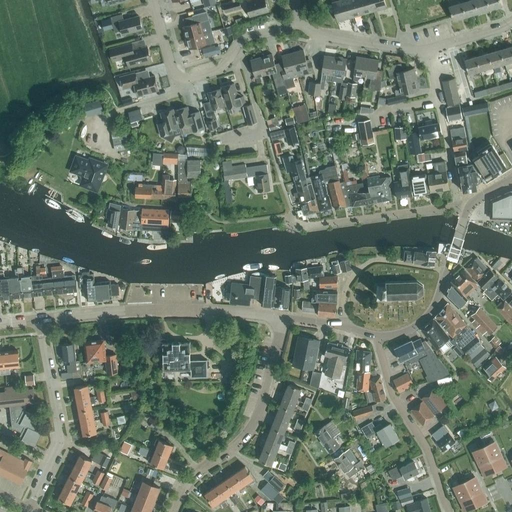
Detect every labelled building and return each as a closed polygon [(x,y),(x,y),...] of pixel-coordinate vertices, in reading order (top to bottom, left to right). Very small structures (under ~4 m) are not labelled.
[(225,11),(239,7),(241,6),(239,0),(223,5),(225,11)] [(249,16),(268,11),(264,0),(261,0),(246,4),(249,16)] [(337,21),(350,17),(344,0),(339,0),(340,1),(332,4),(337,21)] [(362,14),(357,0),(344,0),(350,17),(362,14)] [(357,0),(362,14),(374,11),(370,0),(357,0)] [(370,0),(374,11),(386,7),(384,0),(370,0)] [(465,17),(477,14),(473,0),(469,0),(461,3),(465,17)] [(473,0),(477,14),(490,10),(486,0),(473,0)] [(486,0),(490,10),(502,7),(499,0),(486,0)] [(453,21),(465,17),(461,3),(449,6),(453,21)] [(110,18),(101,20),(104,30),(113,28),(114,32),(122,31),(123,35),(142,30),(139,16),(123,20),(122,14),(110,17),(110,18)] [(211,31),(208,20),(198,23),(196,15),(183,18),(184,26),(183,27),(186,38),(211,31)] [(189,49),(214,43),(211,31),(186,38),(189,49)] [(133,50),(131,43),(110,49),(113,61),(126,58),(129,67),(151,61),(147,46),(133,50)] [(217,53),(215,47),(215,45),(202,49),(204,57),(217,53)] [(511,46),(501,49),(505,64),(511,62),(511,46)] [(493,68),(505,64),(501,49),(489,53),(493,68)] [(303,50),(292,53),(297,70),(299,76),(314,72),(310,57),(305,58),(303,50)] [(292,53),(282,56),(285,69),(281,70),(285,85),(286,89),(295,86),(293,77),(299,76),(297,70),(292,53)] [(481,71),(493,68),(489,53),(477,56),(481,71)] [(281,70),(279,64),(275,65),(272,54),(261,57),(266,74),(272,73),(276,87),(285,85),(281,70)] [(332,75),(335,57),(324,56),(321,73),(322,73),(320,83),(316,83),(314,95),(320,95),(321,89),(324,89),(325,80),(332,81),(332,75)] [(468,75),(481,71),(477,56),(464,60),(468,75)] [(260,76),(266,74),(261,57),(250,60),(255,77),(257,83),(261,82),(260,76)] [(332,75),(332,81),(333,75),(339,76),(338,82),(342,82),(343,77),(346,59),(335,57),(332,75)] [(365,76),(367,58),(356,57),(354,74),(353,80),(358,81),(359,75),(365,76)] [(367,58),(365,76),(371,77),(369,89),(380,91),(382,75),(376,74),(378,60),(367,58)] [(399,83),(416,79),(414,68),(400,72),(399,64),(387,67),(390,79),(397,77),(399,83)] [(137,80),(135,73),(120,77),(123,89),(135,86),(137,96),(158,90),(154,76),(137,80)] [(444,87),(456,84),(454,78),(442,81),(444,87)] [(416,79),(399,83),(400,89),(394,91),(396,95),(401,94),(419,90),(416,79)] [(500,90),(511,87),(510,82),(498,85),(500,90)] [(240,105),(245,102),(243,96),(238,97),(234,83),(221,87),(228,109),(240,105)] [(355,97),(357,84),(348,83),(346,96),(355,97)] [(445,93),(457,91),(456,84),(444,87),(445,93)] [(488,94),(500,90),(498,85),(486,89),(488,94)] [(210,129),(218,127),(216,119),(214,109),(225,106),(220,89),(208,93),(210,101),(203,103),(208,121),(207,122),(210,129)] [(475,97),(488,94),(486,89),(474,93),(475,97)] [(447,99),(458,96),(457,91),(445,93),(447,99)] [(388,105),(407,101),(405,94),(387,99),(388,105)] [(458,96),(447,99),(448,105),(460,103),(458,96)] [(123,104),(123,106),(133,103),(131,98),(122,100),(123,103),(123,104)] [(87,116),(103,111),(100,100),(84,105),(87,116)] [(248,125),(257,122),(251,105),(243,107),(248,125)] [(459,106),(446,109),(449,121),(462,119),(461,112),(460,112),(459,106)] [(175,110),(182,134),(193,131),(193,132),(204,129),(199,111),(192,113),(192,115),(190,116),(187,107),(175,110)] [(306,108),(294,112),(298,123),(309,119),(306,108)] [(136,117),(142,116),(140,109),(128,112),(131,122),(130,122),(132,127),(138,125),(137,120),(136,117)] [(174,136),(181,134),(177,119),(176,119),(173,109),(160,113),(163,122),(157,124),(161,136),(171,142),(174,136)] [(293,116),(285,118),(287,124),(295,122),(293,116)] [(270,131),(280,128),(277,117),(267,120),(270,131)] [(370,120),(358,122),(362,145),(374,143),(370,120)] [(432,125),(431,121),(425,122),(426,126),(418,127),(420,139),(442,135),(439,123),(432,125)] [(298,142),(294,126),(270,133),(272,140),(285,137),(288,145),(298,142)] [(396,140),(406,139),(405,127),(395,128),(396,140)] [(464,132),(464,127),(450,129),(451,134),(454,151),(467,149),(464,132)] [(409,154),(420,152),(419,144),(417,131),(406,133),(408,146),(409,154)] [(115,151),(129,148),(127,136),(113,138),(115,151)] [(281,140),(275,141),(278,152),(284,151),(281,140)] [(473,159),(485,178),(491,174),(492,175),(506,167),(492,145),(478,153),(479,155),(473,159)] [(459,165),(466,164),(468,164),(466,152),(455,154),(457,166),(459,165)] [(88,159),(75,155),(69,172),(79,175),(81,179),(79,185),(98,192),(109,164),(89,157),(88,159)] [(295,182),(306,178),(301,160),(285,164),(287,172),(292,171),(295,182)] [(188,181),(188,177),(198,177),(198,161),(178,161),(178,171),(178,177),(178,197),(191,197),(191,181),(188,181)] [(444,166),(443,161),(435,162),(426,164),(427,169),(434,167),(435,174),(428,175),(430,192),(449,189),(445,166),(444,166)] [(463,191),(477,189),(476,184),(483,179),(473,163),(468,164),(466,164),(459,165),(463,191)] [(396,198),(412,196),(407,164),(399,165),(400,171),(398,171),(400,181),(394,182),(396,198)] [(232,167),(223,168),(225,180),(233,179),(247,177),(246,167),(245,165),(232,167)] [(267,165),(246,167),(247,177),(256,175),(258,191),(270,189),(267,174),(268,174),(267,165)] [(347,196),(345,186),(344,181),(339,182),(335,165),(326,167),(325,169),(328,182),(328,183),(335,210),(351,206),(350,198),(348,199),(347,196)] [(324,183),(328,182),(325,169),(320,170),(319,172),(319,174),(311,176),(313,183),(320,211),(331,208),(328,195),(327,195),(324,183)] [(413,196),(428,193),(426,174),(410,176),(413,196)] [(162,188),(162,198),(175,199),(175,189),(175,184),(176,180),(173,180),(173,179),(169,179),(170,175),(163,175),(162,183),(162,185),(162,188)] [(369,185),(371,203),(391,199),(389,188),(392,188),(390,176),(379,178),(379,176),(367,178),(369,185)] [(309,189),(308,184),(306,178),(295,182),(297,189),(293,190),(294,193),(298,192),(309,189)] [(352,206),(371,203),(369,185),(367,178),(367,182),(345,186),(347,196),(349,195),(352,206)] [(312,199),(301,202),(304,215),(319,211),(315,198),(316,198),(311,183),(308,184),(309,189),(312,199)] [(162,188),(162,185),(156,185),(143,184),(143,187),(136,187),(136,189),(135,189),(134,195),(135,195),(135,197),(155,198),(162,198),(162,188)] [(299,197),(301,202),(312,199),(309,189),(298,192),(294,193),(295,198),(299,197)] [(511,219),(511,191),(490,200),(490,218),(510,219),(510,220),(511,219)] [(107,225),(118,227),(121,205),(110,203),(107,218),(109,219),(107,225)] [(134,210),(123,209),(120,227),(132,228),(133,221),(141,221),(141,211),(134,210)] [(168,225),(169,210),(142,209),(141,223),(168,225)] [(183,223),(184,211),(171,210),(170,222),(183,223)] [(192,232),(204,232),(204,217),(197,217),(191,217),(192,232)] [(439,243),(438,253),(444,254),(447,244),(439,243)] [(427,250),(427,253),(405,251),(404,262),(434,265),(436,251),(427,250)] [(477,281),(481,277),(489,269),(477,257),(465,268),(477,281)] [(342,271),(351,269),(349,260),(340,262),(342,271)] [(334,274),(340,273),(339,264),(332,265),(334,274)] [(21,281),(23,297),(33,296),(31,280),(31,275),(31,274),(24,275),(23,266),(18,267),(18,270),(19,270),(20,281),(21,281)] [(35,266),(36,275),(31,275),(31,280),(33,296),(44,295),(42,279),(41,274),(40,274),(39,268),(40,268),(40,266),(35,266)] [(308,278),(323,276),(323,266),(307,268),(308,278)] [(308,279),(307,268),(296,269),(296,274),(297,281),(303,280),(304,289),(309,289),(309,283),(308,279)] [(10,282),(10,278),(4,279),(3,270),(0,269),(0,290),(1,299),(12,298),(10,282)] [(12,298),(23,297),(21,281),(20,281),(19,270),(18,270),(18,269),(15,269),(16,277),(10,278),(10,282),(12,298)] [(460,291),(466,296),(478,285),(464,269),(451,281),(460,291)] [(485,289),(498,277),(490,269),(489,270),(482,277),(481,277),(477,281),(478,283),(485,289)] [(63,272),(52,273),(53,278),(53,277),(55,294),(66,292),(64,276),(64,272),(63,272)] [(94,283),(94,278),(94,274),(89,274),(89,272),(82,273),(82,275),(78,275),(79,284),(86,283),(87,300),(96,300),(95,291),(94,283)] [(47,274),(46,274),(41,274),(42,279),(44,295),(55,294),(53,277),(53,278),(47,278),(47,274)] [(64,276),(66,292),(77,291),(75,275),(64,276)] [(262,299),(261,305),(272,306),(276,276),(265,275),(264,277),(265,277),(262,299)] [(232,283),(231,293),(226,293),(225,301),(230,301),(249,304),(250,298),(262,299),(265,277),(264,277),(250,276),(249,285),(232,283)] [(320,290),(337,291),(337,276),(319,277),(319,287),(320,287),(320,290)] [(505,298),(511,290),(498,277),(484,290),(493,299),(499,292),(505,298)] [(95,291),(96,300),(111,299),(111,295),(118,295),(117,285),(110,285),(110,281),(94,283),(95,291)] [(458,309),(468,299),(466,296),(460,291),(451,281),(445,295),(458,309)] [(379,286),(377,286),(377,296),(385,296),(385,299),(417,298),(422,294),(423,293),(423,286),(422,285),(417,282),(385,283),(379,283),(379,286)] [(287,308),(290,288),(276,286),(274,306),(287,308)] [(337,291),(320,290),(313,290),(313,298),(311,298),(311,302),(315,302),(317,302),(317,301),(336,303),(337,291)] [(315,303),(309,302),(303,301),(302,311),(314,312),(314,311),(318,311),(317,315),(335,317),(336,304),(319,302),(318,305),(316,305),(317,302),(315,302),(315,303)] [(511,324),(511,322),(511,309),(504,301),(497,308),(511,324)] [(482,343),(447,303),(435,317),(452,337),(453,337),(462,348),(468,355),(482,343)] [(489,334),(497,326),(479,307),(471,315),(475,319),(480,324),(476,328),(482,335),(486,331),(489,334)] [(441,344),(449,337),(433,318),(420,329),(436,348),(441,344)] [(475,319),(471,323),(476,328),(480,324),(475,319)] [(313,369),(319,341),(299,336),(293,365),(313,369)] [(494,336),(489,342),(495,348),(501,343),(494,336)] [(411,340),(394,348),(400,361),(403,360),(406,365),(419,359),(430,381),(435,380),(450,373),(424,340),(421,342),(420,339),(412,342),(411,340)] [(119,373),(117,354),(105,356),(104,341),(102,340),(84,342),(86,362),(106,360),(107,374),(119,373)] [(207,360),(206,360),(199,360),(190,360),(190,343),(180,343),(180,342),(172,342),(172,343),(163,343),(163,370),(191,369),(191,377),(207,376),(206,369),(207,369),(207,360)] [(346,361),(349,348),(327,342),(324,355),(329,357),(324,375),(339,378),(344,361),(346,361)] [(77,371),(74,343),(61,344),(63,360),(69,359),(70,365),(67,365),(68,372),(77,371)] [(475,356),(482,350),(484,348),(480,344),(479,345),(471,352),(468,355),(467,356),(471,360),(474,357),(475,356)] [(481,362),(490,354),(484,348),(475,356),(481,362)] [(358,370),(369,371),(371,352),(357,350),(355,370),(358,370)] [(18,351),(3,352),(5,374),(10,374),(9,368),(19,367),(18,351)] [(500,372),(505,367),(496,357),(483,368),(487,372),(485,374),(490,381),(500,372)] [(77,371),(72,372),(72,378),(81,377),(79,361),(75,361),(77,371)] [(370,371),(369,371),(358,370),(357,390),(364,390),(368,391),(370,371)] [(318,388),(321,373),(313,371),(310,384),(318,388)] [(399,392),(413,385),(408,374),(394,381),(399,392)] [(35,384),(34,375),(25,376),(26,385),(35,384)] [(386,398),(380,376),(369,379),(375,401),(386,398)] [(284,395),(296,399),(301,389),(289,384),(284,395)] [(77,398),(89,396),(87,385),(75,387),(77,398)] [(18,390),(18,386),(5,387),(5,392),(0,392),(0,406),(9,405),(12,428),(21,432),(18,438),(35,446),(41,434),(33,430),(40,418),(24,410),(25,407),(25,404),(34,403),(33,389),(18,390)] [(434,413),(446,404),(433,389),(422,398),(434,413)] [(368,391),(364,390),(368,403),(374,401),(371,391),(368,391)] [(292,411),(296,399),(284,395),(280,406),(292,411)] [(79,411),(92,409),(91,403),(95,403),(94,396),(89,397),(89,396),(77,398),(79,411)] [(347,408),(347,410),(352,410),(352,405),(349,405),(350,398),(345,397),(344,397),(344,398),(342,407),(344,407),(347,408)] [(422,425),(434,416),(422,401),(410,410),(422,425)] [(374,413),(371,405),(353,411),(355,419),(374,413)] [(288,421),(292,411),(280,406),(276,417),(288,421)] [(340,417),(345,413),(342,408),(337,412),(340,417)] [(81,423),(94,420),(92,409),(79,411),(81,423)] [(283,433),(288,421),(276,417),(271,428),(283,433)] [(94,420),(81,423),(84,435),(90,434),(91,438),(101,436),(100,432),(96,433),(94,420)] [(160,434),(163,430),(151,420),(148,424),(160,434)] [(340,432),(331,420),(325,425),(315,432),(330,453),(340,446),(333,437),(340,432)] [(375,427),(372,422),(361,428),(367,437),(378,431),(386,445),(398,438),(390,424),(382,428),(380,424),(375,427)] [(443,425),(432,434),(437,441),(435,442),(443,451),(455,441),(448,432),(443,425)] [(279,443),(283,433),(271,428),(267,438),(279,443)] [(278,447),(279,443),(267,438),(263,450),(275,454),(278,447)] [(155,444),(157,445),(155,451),(168,457),(173,445),(157,439),(155,444)] [(120,451),(127,455),(132,445),(124,441),(120,451)] [(494,442),(484,447),(495,471),(506,466),(494,442)] [(485,476),(495,471),(484,447),(473,451),(485,476)] [(24,461),(0,448),(0,457),(1,458),(0,460),(0,473),(21,484),(32,461),(25,458),(24,461)] [(358,462),(348,449),(344,452),(343,452),(334,458),(344,472),(353,466),(357,471),(364,466),(360,461),(358,462)] [(273,460),(275,454),(263,450),(259,461),(274,467),(276,462),(273,460)] [(168,457),(155,451),(152,457),(150,456),(148,462),(164,468),(168,457)] [(75,465),(86,471),(92,460),(80,454),(75,465)] [(110,458),(104,454),(99,464),(106,467),(110,458)] [(418,472),(413,461),(398,469),(397,467),(388,471),(393,480),(403,475),(405,478),(418,472)] [(376,467),(373,462),(367,466),(370,471),(376,467)] [(81,482),(86,471),(75,465),(69,476),(81,482)] [(235,473),(243,485),(248,481),(250,484),(255,481),(245,466),(235,473)] [(95,475),(101,478),(103,473),(98,470),(95,475)] [(245,487),(243,485),(235,473),(225,480),(233,492),(238,488),(240,490),(245,487)] [(98,484),(101,478),(95,475),(92,481),(98,484)] [(106,490),(112,477),(106,475),(100,487),(106,490)] [(75,493),(81,482),(69,476),(64,487),(75,493)] [(279,491),(285,485),(275,476),(269,482),(279,491)] [(475,477),(464,482),(476,506),(486,502),(475,477)] [(235,494),(233,492),(225,480),(215,486),(223,498),(228,495),(230,497),(235,494)] [(143,481),(138,494),(155,501),(160,488),(143,481)] [(465,511),(476,506),(464,482),(454,487),(465,511)] [(262,489),(262,490),(272,499),(273,498),(278,492),(268,483),(264,487),(262,489)] [(225,501),(223,498),(215,486),(205,493),(213,505),(218,501),(220,504),(225,501)] [(70,504),(75,493),(64,487),(58,498),(70,504)] [(399,499),(412,495),(409,487),(397,491),(399,499)] [(123,489),(121,495),(127,497),(129,491),(123,489)] [(84,497),(90,500),(93,494),(87,492),(84,497)] [(146,511),(150,511),(155,501),(138,494),(133,507),(146,511)] [(230,498),(235,504),(239,501),(235,495),(230,498)] [(107,498),(102,496),(99,501),(97,501),(93,511),(108,511),(111,508),(113,509),(117,500),(107,496),(107,498)] [(258,496),(255,500),(260,505),(264,501),(258,496)] [(402,505),(413,502),(412,496),(400,500),(402,505)] [(87,506),(90,500),(84,497),(81,503),(87,506)] [(354,508),(361,507),(360,498),(353,499),(354,508)] [(430,511),(426,498),(414,502),(414,503),(406,505),(408,511),(430,511)]
